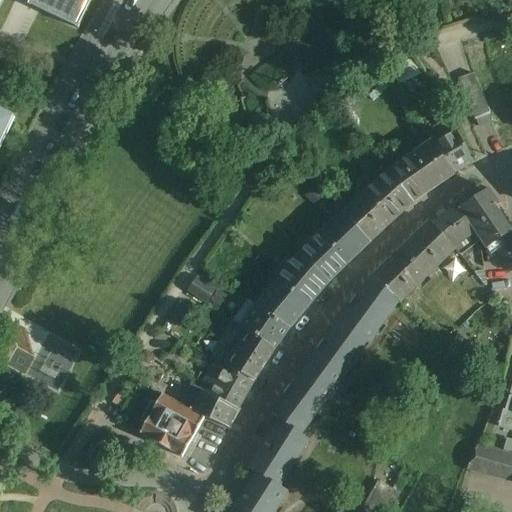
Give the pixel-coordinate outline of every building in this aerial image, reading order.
[(30,0),(29,3),(28,6),(78,30),(92,0),(30,0)] [(401,84),(419,75),(412,60),(393,69),(401,84)] [(490,115),(473,74),(459,80),(475,121),(476,120),(479,128),(491,123),(491,122),(489,115),(490,115)] [(434,96),(418,106),(425,115),(439,106),(434,96)] [(0,149),(14,119),(0,112),(0,149)] [(472,163),(456,132),(433,146),(453,175),(472,163)] [(389,173),(343,215),(369,242),(413,202),(453,175),(433,146),(431,143),(389,173)] [(489,190),(460,210),(455,203),(455,204),(474,233),(478,240),(485,250),(503,238),(498,230),(502,227),(496,219),(501,216),(495,208),(499,205),(489,190)] [(474,233),(455,204),(429,222),(455,251),(459,256),(479,241),(478,240),(474,233)] [(343,215),(298,258),(327,283),(369,242),(343,215)] [(429,222),(372,277),(398,303),(400,304),(455,251),(429,222)] [(298,258),(257,307),(268,314),(276,320),(289,329),(327,283),(298,258)] [(372,277),(337,325),(366,346),(398,303),(372,277)] [(268,314),(257,307),(250,318),(260,325),(268,314)] [(276,320),(268,314),(260,325),(252,336),(274,350),(289,329),(276,320)] [(250,318),(243,329),(247,332),(252,336),(260,325),(250,318)] [(232,323),(212,360),(217,363),(226,368),(247,332),(243,329),(232,323)] [(366,346),(337,325),(304,370),(334,391),(366,346)] [(252,336),(247,332),(226,368),(253,382),(274,350),(252,336)] [(253,382),(226,368),(217,363),(200,391),(201,391),(238,410),(253,382)] [(304,370),(271,415),(279,421),(279,420),(301,436),(334,391),(304,370)] [(238,410),(201,391),(200,391),(192,385),(182,402),(194,408),(192,412),(210,420),(229,429),(238,410)] [(511,386),(505,411),(503,411),(498,427),(511,431),(511,386)] [(128,399),(119,393),(112,404),(121,409),(128,399)] [(204,419),(161,396),(139,435),(182,458),(204,419)] [(301,436),(279,420),(279,421),(248,469),(257,474),(279,488),(309,441),(301,436)] [(489,448),(477,445),(466,470),(482,475),(489,448)] [(501,452),(489,448),(482,475),(494,478),(501,452)] [(511,460),(511,454),(501,452),(494,478),(506,482),(511,460)] [(257,474),(232,511),(275,511),(287,493),(279,488),(257,474)] [(387,511),(396,497),(378,485),(361,511),(387,511)]
